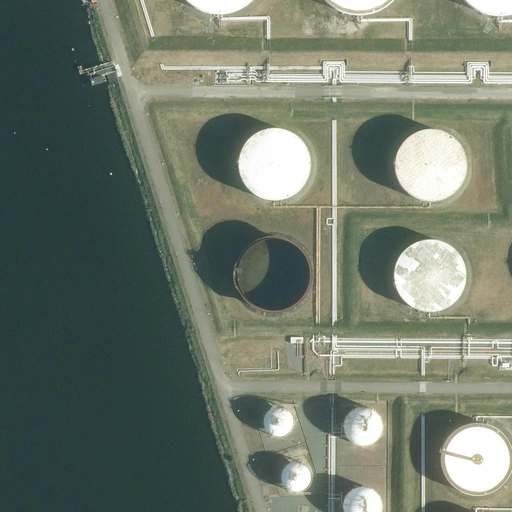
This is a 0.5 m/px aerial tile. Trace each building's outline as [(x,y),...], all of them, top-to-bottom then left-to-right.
[(185,0),(186,1),(188,2),(191,5),(193,6),(195,7),(198,9),(202,10),(205,12),(207,12),(211,13),(213,13),(216,14),(218,14),(222,13),(224,13),(228,13),(230,12),(234,11),(236,10),(240,9),(242,8),(245,6),(247,4),(250,2),(252,0),(251,0),(185,0)] [(374,13),(377,12),(379,11),(381,10),(384,8),(386,7),(388,5),(390,4),(391,3),(393,1),(393,0),(322,0),(324,2),(326,3),(329,6),(331,7),(334,9),(337,11),(341,12),(344,14),(348,15),(350,15),(354,16),(356,16),(360,16),(363,16),(367,15),(371,14),(374,13)] [(511,0),(463,0),(464,1),(466,4),(469,6),(472,8),(475,10),(479,12),(482,13),(485,14),(489,15),(491,16),(495,16),(498,16),(501,16),(505,16),(508,15),(511,14),(511,0)] [(107,81),(105,74),(98,76),(100,83),(107,81)] [(295,195),(296,193),(298,192),(299,191),(301,189),(302,188),(303,186),(305,184),(306,182),(307,180),(308,178),(308,176),(309,174),(309,172),(310,170),(310,168),(310,166),(310,164),(310,162),(310,160),(309,157),(309,155),(308,153),(308,151),(307,150),(306,148),(305,146),(304,145),(303,143),(301,141),(300,140),(298,137),(296,136),(293,134),(291,133),(290,132),(288,131),(286,131),(284,130),(281,129),(279,129),(277,129),(275,129),(273,129),(271,129),(269,129),(266,130),(264,130),(262,131),(260,131),(258,132),(256,133),(255,134),(253,136),(251,137),(250,138),(248,140),(247,141),(245,143),(244,145),(243,147),(242,149),(241,150),(240,152),(239,154),(239,157),(239,158),(238,160),(238,162),(238,164),(238,166),(238,167),(238,169),(238,170),(238,172),(239,174),(240,176),(241,179),(241,181),(243,183),(244,185),(246,188),(248,190),(250,192),(252,194),(255,196),(258,197),(260,198),(262,199),(265,200),(268,201),(271,201),(273,201),(275,201),(278,201),(281,200),(283,200),(286,199),(289,198),(292,196),(295,195)] [(456,191),(457,190),(459,188),(460,186),(461,185),(462,183),(463,181),(464,179),(465,177),(465,175),(466,173),(466,170),(466,168),(466,166),(466,164),(466,162),(466,159),(465,157),(465,155),(464,153),(463,151),(462,149),(461,147),(460,145),(459,143),(457,142),(456,140),(453,138),(452,137),(450,135),(448,134),(446,133),(444,132),(442,131),(441,131),(438,130),(435,130),(433,130),(431,129),(428,130),(425,130),(423,130),(421,131),(419,131),(417,132),(414,133),(412,134),(410,135),(408,137),(406,139),(405,140),(403,142),(402,143),(400,145),(399,147),(398,149),(397,151),(396,153),(396,155),(395,157),(395,159),(394,161),(394,162),(394,163),(394,165),(394,167),(394,169),(394,170),(395,174),(395,176),(396,178),(396,179),(397,180),(398,182),(399,185),(401,186),(402,188),(402,189),(405,191),(407,193),(410,195),(411,197),(414,198),(417,199),(420,200),(423,201),(425,201),(429,202),(431,202),(434,202),(437,201),(440,200),(443,199),(446,198),(448,197),(451,195),(453,193),(454,193),(456,191)] [(307,290),(307,288),(308,286),(309,285),(309,283),(309,280),(310,278),(310,276),(310,274),(310,272),(309,270),(309,269),(309,267),(308,264),(308,263),(307,261),(306,259),(305,258),(304,256),(303,254),(302,252),(300,251),(298,248),(296,247),(295,246),(292,244),(289,242),(287,242),(285,241),(283,240),(281,240),(279,239),(277,239),(275,239),(273,239),(269,239),(267,239),(265,240),(262,241),(259,242),(257,243),(255,244),(253,246),(251,247),(249,248),(247,250),(246,252),(244,254),(244,255),(242,257),(241,259),(240,261),(239,264),(238,266),(238,268),(238,271),(238,272),(237,273),(237,275),(238,278),(238,279),(238,281),(238,283),(239,284),(239,286),(240,287),(240,289),(241,290),(242,293),(244,296),(245,297),(246,299),(248,301),(250,302),(252,304),(253,305),(256,307),(259,308),(262,309),(265,310),(268,311),(271,311),(274,311),(278,311),(281,310),(283,310),(285,309),(288,308),(290,307),(292,306),(294,305),(296,303),(299,301),(301,299),(302,297),(303,296),(304,295),(305,294),(306,291),(307,290)] [(463,291),(463,289),(464,288),(464,286),(465,284),(465,282),(465,279),(466,277),(466,275),(466,273),(465,271),(465,270),(465,268),(464,266),(464,265),(463,263),(462,261),(461,259),(460,256),(458,254),(457,253),(455,250),(453,249),(452,247),(450,246),(448,245),(445,243),(443,243),(441,242),(438,241),(435,240),(433,240),(431,240),(429,240),(426,240),(423,240),(420,241),(418,242),(415,243),(413,244),(411,245),(408,247),(407,248),(405,249),(404,250),(403,251),(401,253),(400,255),(399,257),(398,258),(397,259),(397,260),(396,262),(395,264),(395,266),(394,268),(394,271),(393,273),(393,275),(393,276),(393,277),(393,279),(394,280),(394,282),(395,285),(395,286),(395,289),(396,290),(397,291),(397,292),(398,294),(399,296),(400,297),(402,300),(403,300),(404,302),(406,303),(407,305),(410,307),(413,308),(416,310),(419,311),(422,311),(425,312),(428,312),(432,312),(435,312),(438,311),(441,310),(444,309),(447,308),(449,307),(450,306),(452,304),(455,302),(457,300),(459,297),(459,296),(461,294),(462,292),(463,291)] [(293,421),(293,420),(292,418),(292,417),(291,416),(291,414),(290,413),(289,412),(288,411),(287,410),(285,409),(284,409),(283,408),(281,408),(280,407),(279,407),(277,407),(276,407),(275,408),(273,408),(272,408),(271,409),(270,410),(268,411),(267,412),(267,413),(266,414),(265,415),(264,416),(264,417),(264,419),(263,420),(263,421),(263,423),(263,424),(263,425),(264,426),(264,427),(265,429),(266,430),(267,431),(267,432),(268,433),(270,434),(271,435),(272,436),(274,436),(275,437),(277,437),(278,437),(279,437),(281,437),(283,436),(284,435),(285,435),(287,434),(288,433),(289,432),(290,431),(291,430),(291,428),(292,427),(292,425),(293,424),(293,423),(293,421)] [(379,436),(380,434),(381,432),(381,431),(381,430),(382,429),(382,427),(382,425),(381,423),(381,422),(381,421),(380,420),(380,418),(380,417),(379,416),(378,415),(377,414),(376,412),(374,411),(372,410),(371,409),(369,408),(367,408),(365,407),(363,407),(361,407),(359,407),(357,408),(355,408),(353,410),(351,410),(349,412),(348,414),(347,415),(345,417),(344,419),(344,420),(343,422),(343,423),(343,424),(343,425),(343,426),(343,428),(343,430),(343,431),(344,433),(344,434),(345,436),(346,437),(347,438),(348,439),(349,441),(351,442),(352,443),(353,444),(355,444),(357,445),(359,446),(361,446),(362,446),(364,446),(366,446),(367,445),(369,444),(371,444),(372,443),(374,442),(375,441),(376,440),(377,438),(378,437),(379,436)] [(511,453),(511,451),(511,450),(511,448),(510,446),(509,444),(509,443),(508,442),(507,440),(506,438),(504,436),(502,434),(500,432),(498,430),(497,430),(496,429),(494,427),(492,426),(490,426),(488,425),(486,424),(485,424),(484,424),(482,423),(480,423),(477,423),(474,423),(471,423),(468,424),(465,425),(462,426),(459,427),(456,429),(454,430),(453,432),(450,434),(448,436),(446,439),(445,441),(444,443),(444,444),(443,445),(442,448),(442,449),(441,451),(441,453),(440,455),(440,456),(440,458),(440,459),(440,460),(440,462),(440,464),(441,467),(441,469),(442,470),(442,472),(443,474),(444,476),(445,478),(447,480),(449,483),(450,484),(452,486),(454,487),(455,489),(458,490),(460,491),(462,492),(465,493),(467,494),(469,495),(471,495),(473,495),(475,495),(479,495),(482,495),(485,494),(488,493),(490,493),(492,492),(495,490),(497,489),(498,488),(501,486),(502,484),(504,483),(506,480),(507,478),(508,476),(509,474),(510,473),(511,471),(511,468),(511,467),(511,465),(511,464),(511,453)] [(309,473),(309,471),(308,471),(308,469),(307,468),(306,467),(305,466),(304,465),(303,465),(302,464),(301,463),(299,463),(297,462),(296,462),(294,462),(293,462),(292,463),(290,463),(289,464),(287,465),(286,465),(285,466),(284,468),(283,468),(283,469),(282,471),(281,472),(281,473),(281,474),(281,475),(280,477),(280,478),(281,479),(281,481),(281,483),(282,484),(283,486),(284,487),(285,488),(286,489),(288,490),(289,491),(291,491),(293,492),(294,492),(296,492),(298,492),(299,491),(301,491),(302,490),(303,489),(304,489),(306,487),(307,486),(308,485),(308,484),(309,483),(309,481),(310,481),(310,479),(310,478),(310,477),(310,476),(310,475),(310,474),(309,473)] [(380,511),(381,511),(381,510),(382,508),(382,506),(382,505),(381,503),(381,502),(381,500),(380,499),(380,498),(379,496),(378,494),(376,493),(375,492),(374,491),(372,489),(370,488),(368,488),(367,487),(364,487),(362,487),(360,487),(358,487),(356,488),(354,489),(353,489),(351,491),(350,492),(348,493),(347,494),(346,496),(345,498),(344,498),(344,500),(343,501),(343,502),(343,504),(343,505),(343,507),(343,508),(343,511),(380,511)]
